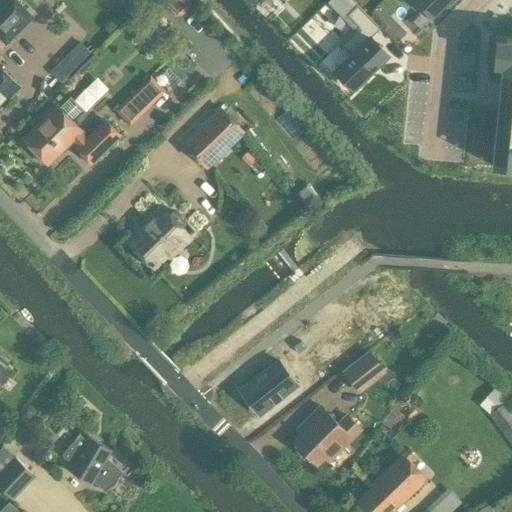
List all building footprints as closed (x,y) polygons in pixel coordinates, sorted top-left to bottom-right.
[(17,0),(10,0),(0,10),(0,40),(6,46),(35,17),(17,0)] [(153,0),(147,7),(147,12),(151,16),(156,16),(164,8),(164,3),(166,2),(179,15),(181,15),(189,7),(189,4),(184,0),(153,0)] [(401,0),(407,6),(412,1),(429,18),(447,0),(401,0)] [(352,54),(335,70),(356,92),(370,78),(367,75),(388,55),(371,38),(380,28),(358,5),(348,15),(361,28),(343,46),(352,54)] [(511,38),(505,38),(493,155),(511,157),(511,38)] [(91,52),(80,42),(69,53),(80,64),(91,52)] [(58,64),(69,75),(80,64),(69,53),(58,64)] [(0,105),(20,86),(0,65),(0,105)] [(70,97),(59,107),(58,106),(55,109),(52,106),(42,115),(45,119),(25,139),(36,150),(33,154),(42,163),(46,160),(48,163),(72,140),(80,147),(78,148),(92,163),(121,135),(107,120),(88,139),(81,131),(82,131),(73,122),(85,111),(70,97)] [(142,112),(128,98),(115,111),(129,125),(142,112)] [(184,144),(206,167),(244,131),(222,108),(184,144)] [(182,228),(187,224),(174,211),(170,215),(161,206),(146,221),(148,224),(130,242),(135,249),(135,251),(145,261),(148,261),(153,267),(172,249),(175,252),(191,237),(182,228)] [(385,371),(370,353),(345,372),(359,391),(385,371)] [(0,382),(10,371),(5,366),(7,363),(0,356),(0,382)] [(278,360),(240,389),(259,415),(274,403),(275,404),(276,403),(275,402),(281,397),(282,398),(283,397),(297,385),(278,360)] [(511,444),(511,404),(509,401),(511,397),(511,396),(498,383),(479,405),(490,415),(511,444)] [(335,444),(340,449),(360,429),(347,416),(338,425),(320,407),(305,422),(308,424),(308,428),(294,442),(297,445),(297,450),(303,456),(307,456),(316,464),(335,444)] [(91,484),(93,482),(105,493),(109,488),(112,487),(115,484),(117,481),(118,479),(119,477),(123,472),(107,458),(112,450),(87,435),(85,439),(79,434),(62,455),(71,463),(67,469),(91,484)] [(406,450),(403,453),(402,452),(368,485),(370,486),(354,502),(364,511),(389,511),(392,510),(394,511),(428,479),(410,460),(413,456),(406,450)] [(35,476),(13,455),(0,469),(0,489),(12,500),(35,476)] [(12,511),(16,509),(9,502),(0,510),(0,511),(12,511)]
